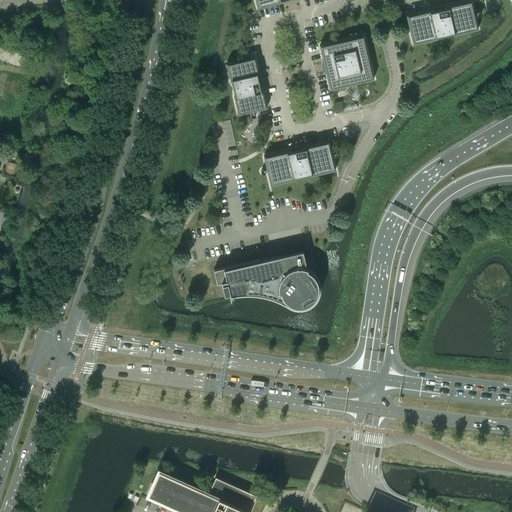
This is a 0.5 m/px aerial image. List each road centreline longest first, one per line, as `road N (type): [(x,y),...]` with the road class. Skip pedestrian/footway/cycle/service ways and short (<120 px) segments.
road 1 (secondary): [(143,0),(116,124),(41,341)]
road 2 (secondary): [(69,333),(128,160),(168,0)]
road 3 (motorway): [(511,128),(426,181),(396,218),(378,275),(366,377)]
road 4 (secondary): [(59,361),(361,408)]
road 5 (secondary): [(366,377),(69,333)]
road 6 (motorway): [(386,380),(403,271),(419,227),(459,186),(511,172)]
road 7 (secondary): [(6,511),(59,361)]
road 8 (secondary): [(378,410),(511,427)]
road 9 (secondary): [(41,341),(0,461)]
road 10 (secondary): [(511,395),(386,380)]
